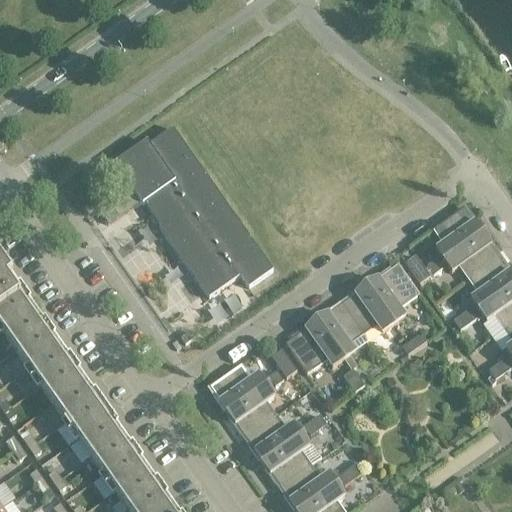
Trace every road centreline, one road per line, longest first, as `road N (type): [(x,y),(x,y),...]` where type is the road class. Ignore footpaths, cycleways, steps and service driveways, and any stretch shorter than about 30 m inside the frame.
road 1 (residential): [(511,225),(479,177),(151,397)]
road 2 (residential): [(151,397),(2,186)]
road 3 (secondary): [(0,114),(161,0)]
road 4 (residential): [(230,511),(151,397)]
